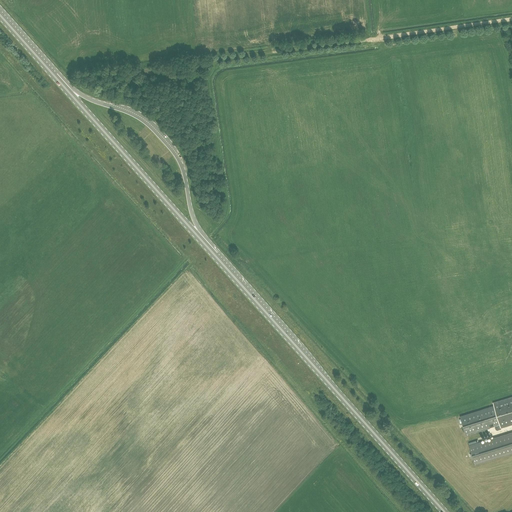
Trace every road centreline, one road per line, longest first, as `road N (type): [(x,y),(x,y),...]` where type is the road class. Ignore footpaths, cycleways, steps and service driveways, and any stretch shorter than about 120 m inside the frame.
road 1 (primary): [(0,14),(445,511)]
road 2 (track): [(511,20),(212,61)]
